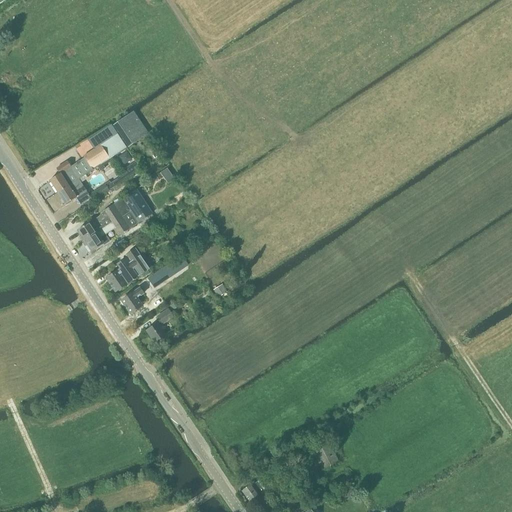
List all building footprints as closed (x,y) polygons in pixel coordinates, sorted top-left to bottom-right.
[(132,114),(117,124),(127,140),(143,130),(132,114)] [(101,146),(84,157),(92,169),(109,158),(101,146)] [(58,193),(68,186),(73,183),(78,179),(67,163),(57,169),(60,174),(50,181),(58,193)] [(108,191),(113,188),(109,182),(89,195),(89,196),(79,203),(82,209),(96,199),(108,191)] [(68,186),(58,193),(66,205),(76,198),(79,202),(89,196),(86,191),(83,192),(82,190),(79,192),(73,183),(68,186)] [(124,199),(139,222),(152,213),(137,190),(123,199),(124,199)] [(123,217),(83,243),(86,247),(88,245),(92,252),(104,244),(105,245),(110,242),(106,234),(114,229),(118,236),(139,222),(124,199),(115,205),(123,217)] [(81,239),(83,243),(123,217),(115,205),(104,212),(102,214),(99,217),(78,231),(82,238),(81,239)] [(119,268),(117,269),(127,283),(148,268),(134,249),(125,255),(127,257),(117,264),(119,268)] [(179,259),(141,283),(147,293),(184,268),(179,259)] [(127,283),(117,269),(117,270),(116,269),(105,277),(115,291),(127,283)] [(132,292),(120,300),(130,314),(142,306),(136,298),(139,296),(140,297),(144,295),(139,288),(133,293),(132,292)] [(160,321),(146,330),(154,342),(165,335),(159,326),(173,316),(168,309),(157,316),(160,321)] [(326,438),(310,446),(322,471),(339,463),(326,438)] [(289,459),(277,467),(285,480),(298,472),(289,459)] [(258,480),(243,491),(253,505),(268,494),(258,480)] [(345,485),(339,488),(346,499),(351,496),(345,485)]
